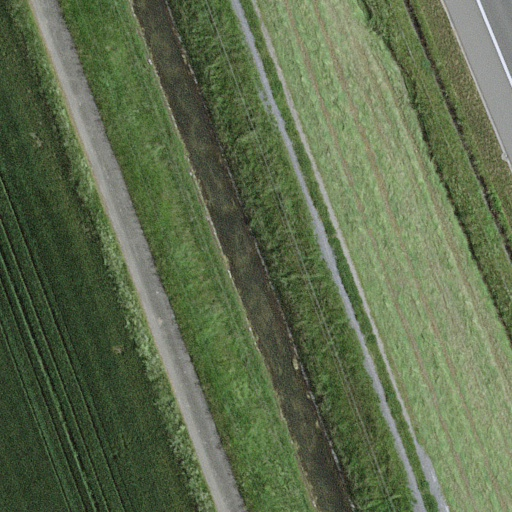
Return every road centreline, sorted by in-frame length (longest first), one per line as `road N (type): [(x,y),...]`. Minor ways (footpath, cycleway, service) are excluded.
road 1 (unclassified): [(235,511),(45,0)]
road 2 (track): [(430,511),(241,0)]
